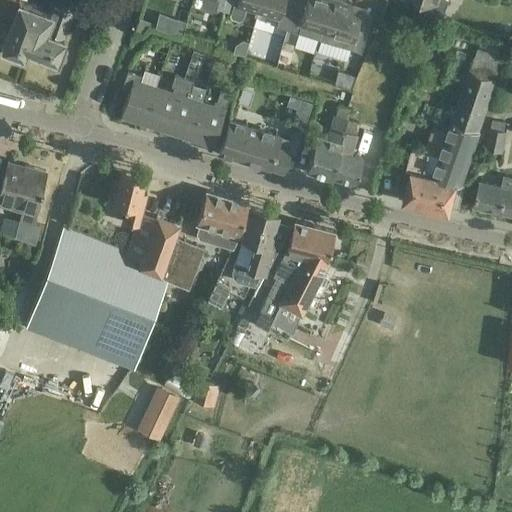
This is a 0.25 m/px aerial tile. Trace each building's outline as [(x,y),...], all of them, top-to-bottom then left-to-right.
[(0,0),(0,32),(5,34),(1,44),(23,53),(25,46),(56,57),(64,36),(63,35),(76,0),(55,0),(51,12),(20,0),(0,0)] [(223,11),(226,0),(204,0),(203,5),(204,8),(206,11),(211,13),(215,12),(216,9),(223,11)] [(244,17),(246,9),(257,12),(260,0),(226,0),(223,11),(230,13),(230,15),(232,19),(239,21),(242,20),(244,17)] [(287,29),(294,5),(283,2),(284,0),(260,0),(257,12),(278,18),(276,26),(287,29)] [(329,0),(307,0),(305,8),(294,5),(287,29),(297,33),(318,39),(321,31),(329,0)] [(337,0),(329,0),(321,31),(319,39),(339,45),(361,52),(363,46),(368,27),(347,21),(352,4),(337,0)] [(421,0),(419,9),(443,17),(448,0),(421,0)] [(141,18),(138,29),(143,31),(148,23),(150,24),(151,21),(141,18)] [(177,19),(173,30),(181,32),(184,21),(177,19)] [(439,116),(436,126),(449,130),(435,171),(426,169),(430,152),(412,147),(406,169),(411,170),(404,200),(450,211),(452,206),(459,207),(465,183),(463,182),(502,58),(477,49),(455,114),(445,111),(443,118),(439,116)] [(220,62),(218,71),(227,74),(230,65),(220,62)] [(186,71),(177,68),(171,86),(174,87),(172,92),(155,87),(143,124),(167,131),(184,79),(186,71)] [(337,69),(333,81),(349,86),(352,74),(337,69)] [(143,124),(155,87),(140,82),(142,76),(127,71),(122,88),(129,90),(120,116),(143,124)] [(191,81),(184,79),(167,131),(190,139),(202,102),(186,97),(188,91),(189,92),(193,81),(191,81)] [(220,102),(218,107),(202,102),(190,139),(213,146),(230,94),(220,91),(216,101),(220,102)] [(313,105),(301,101),(297,113),(309,117),(313,105)] [(317,136),(312,150),(306,169),(328,176),(346,119),(349,109),(339,106),(336,115),(334,115),(326,139),(317,136)] [(360,123),(346,119),(328,176),(355,185),(363,158),(350,154),(356,134),(360,123)] [(491,128),(490,128),(486,148),(503,152),(508,131),(505,130),(506,122),(493,119),(491,128)] [(283,170),(288,151),(289,149),(285,147),(277,145),(280,136),(280,135),(229,120),(220,151),(268,166),(268,165),(283,170)] [(280,136),(277,145),(285,147),(287,139),(280,136)] [(8,161),(0,190),(0,202),(21,208),(18,220),(32,223),(46,171),(8,161)] [(126,252),(141,258),(155,219),(141,214),(146,193),(142,191),(146,177),(121,170),(112,203),(128,207),(124,221),(137,225),(126,252)] [(511,212),(511,176),(503,175),(501,184),(480,180),(479,185),(474,205),(511,212)] [(248,202),(206,190),(196,223),(224,231),(220,244),(232,247),(239,235),(248,202)] [(264,273),(281,243),(290,225),(275,221),(277,215),(251,207),(241,239),(253,243),(246,266),(235,262),(232,272),(233,277),(236,280),(254,285),(261,272),(264,273)] [(139,261),(161,270),(174,238),(179,224),(157,216),(155,219),(141,258),(139,261)] [(18,220),(14,235),(34,241),(38,225),(32,223),(18,220)] [(326,263),(335,231),(294,220),(285,252),(280,267),(254,319),(288,336),(310,292),(311,293),(326,263)] [(131,366),(163,288),(168,273),(161,270),(139,261),(141,258),(126,252),(63,226),(24,324),(131,366)] [(168,273),(163,288),(172,291),(176,280),(188,285),(202,249),(174,238),(161,270),(168,273)] [(221,304),(231,285),(217,278),(207,297),(221,304)] [(194,366),(178,357),(171,371),(187,380),(194,366)] [(195,387),(171,373),(164,384),(188,398),(195,387)] [(198,377),(192,398),(213,405),(219,384),(198,377)] [(157,385),(137,428),(159,439),(180,396),(157,385)]
